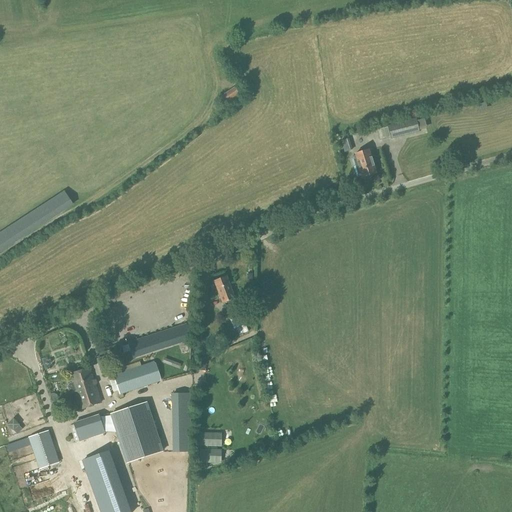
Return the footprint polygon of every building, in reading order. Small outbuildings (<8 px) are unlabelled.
[(226,107),(241,97),(235,88),(221,97),(226,107)] [(389,125),(392,139),(419,132),(416,119),(389,125)] [(388,133),(378,136),(380,145),(391,142),(388,133)] [(348,137),(342,140),(345,151),(351,148),(348,137)] [(355,156),(351,157),(357,177),(361,176),(362,178),(376,174),(369,150),(355,154),(355,156)] [(62,193),(0,233),(0,250),(70,205),(62,193)] [(226,277),(214,281),(223,304),(235,299),(226,277)] [(229,313),(232,320),(242,315),(239,309),(229,313)] [(239,335),(249,331),(245,324),(242,315),(232,320),(230,320),(234,329),(236,328),(239,335)] [(133,358),(191,340),(186,325),(128,343),(133,358)] [(150,385),(144,366),(113,376),(119,395),(150,385)] [(101,402),(90,369),(69,376),(81,409),(101,402)] [(189,403),(189,394),(173,394),(173,403),(189,403)] [(147,402),(110,415),(127,464),(163,452),(147,402)] [(73,423),(80,442),(106,434),(99,415),(73,423)] [(25,447),(31,445),(40,469),(59,462),(48,432),(29,438),(29,439),(24,441),(25,447)] [(118,468),(125,466),(119,443),(112,445),(118,468)] [(103,444),(75,454),(86,483),(109,475),(105,465),(109,463),(103,444)] [(190,452),(189,444),(174,444),(174,453),(190,452)]
